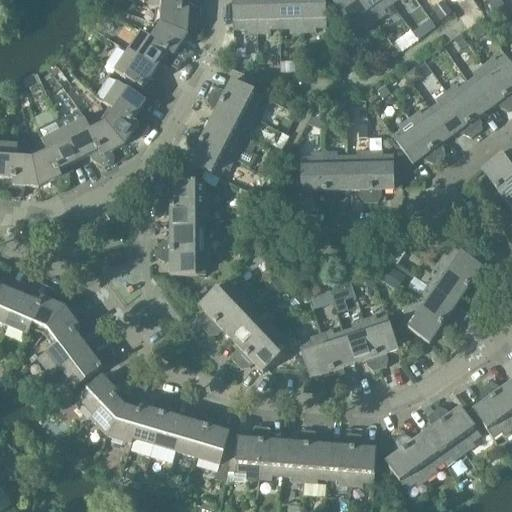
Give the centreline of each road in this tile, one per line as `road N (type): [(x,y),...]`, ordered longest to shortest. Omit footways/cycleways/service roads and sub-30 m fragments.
road 1 (residential): [(0,245),(88,283),(150,367),(232,403),(380,416),(503,339),(511,310)]
road 2 (residential): [(0,216),(71,213),(127,182),(177,119),(203,61),(215,0)]
road 3 (residential): [(436,198),(403,227),(302,229)]
